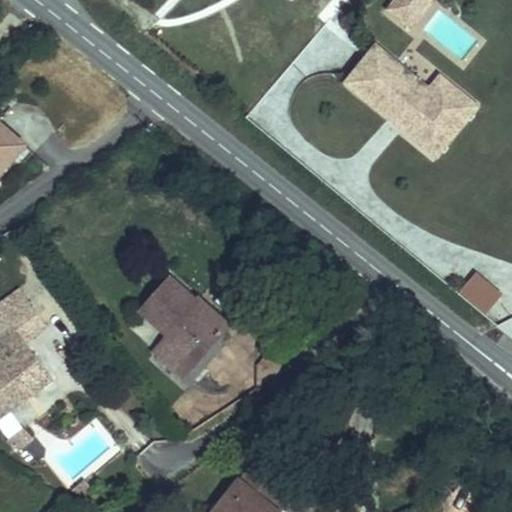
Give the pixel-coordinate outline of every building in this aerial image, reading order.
[(380,0),(374,9),(396,25),(415,0),(414,0),(380,0)] [(363,44),(337,78),(401,128),(397,132),(414,145),(440,111),(431,105),(434,101),(445,87),(427,73),(417,87),(363,44)] [(401,128),(337,78),(333,82),(397,132),(401,128)] [(465,103),(445,87),(434,101),(431,105),(440,111),(414,145),(426,155),(465,103)] [(0,121),(0,178),(29,150),(0,121)] [(166,263),(137,302),(168,326),(160,336),(191,359),(219,323),(183,295),(193,284),(166,263)] [(457,292),(486,315),(503,293),(475,270),(457,292)] [(10,275),(4,279),(33,317),(40,312),(10,275)] [(4,279),(0,282),(0,316),(13,333),(33,317),(4,279)] [(183,295),(219,323),(231,307),(195,280),(193,284),(183,295)] [(0,400),(41,369),(13,333),(0,316),(0,400)] [(244,449),(231,467),(210,494),(215,497),(203,511),(263,511),(273,499),(249,481),(262,463),(244,449)] [(286,481),(262,463),(249,481),(273,499),(286,481)] [(72,470),(65,475),(71,484),(79,478),(72,470)]
